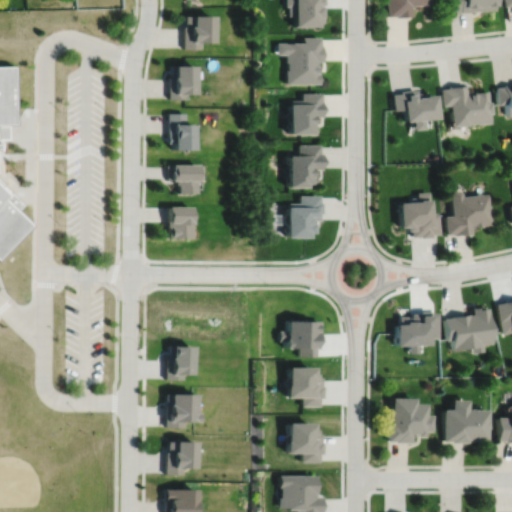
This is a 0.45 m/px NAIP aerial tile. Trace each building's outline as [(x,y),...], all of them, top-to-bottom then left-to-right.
[(284,0),(284,7),(287,7),(287,13),(292,13),(292,22),(315,22),(315,19),(320,19),(320,10),(321,10),(321,0),(284,0)] [(384,0),(385,15),(393,15),(393,16),(409,16),(408,6),(419,6),(419,7),(429,6),(428,0),(384,0)] [(448,0),(450,13),(459,12),(459,14),(493,10),(493,7),(494,7),(493,0),(448,0)] [(183,13),(182,24),(181,24),(181,47),(198,47),(198,41),(210,41),(210,37),(213,37),(213,25),(210,25),(210,10),(189,10),(189,13),(183,13)] [(276,40),(276,52),(285,52),(284,80),(316,81),(317,71),(315,71),(315,59),(320,59),(320,43),(319,43),(319,35),(302,35),(302,40),(290,40),(276,40)] [(171,61),(171,63),(168,63),(168,75),(166,75),(166,97),(183,98),(183,92),(193,92),(193,80),(192,80),(192,62),(171,61)] [(0,62),(12,63),(14,121),(6,121),(0,121),(0,182),(20,202),(14,208),(29,222),(0,251),(0,62)] [(494,85),(496,103),(503,102),(505,113),(511,112),(511,81),(502,83),(502,84),(494,85)] [(439,87),(441,104),(448,103),(451,124),(488,119),(487,110),(489,110),(488,99),(486,99),(485,87),(471,89),(471,91),(466,91),(466,92),(464,92),(463,82),(446,84),(446,86),(439,87)] [(389,92),(391,108),(400,107),(402,117),(410,116),(412,127),(423,125),(421,115),(434,114),(431,90),(424,91),(424,90),(414,91),(414,87),(397,89),(398,91),(389,92)] [(288,101),(288,132),(313,132),(313,114),(321,114),(321,99),(320,99),(320,91),(301,91),(301,98),(291,98),(291,101),(288,101)] [(165,111),(164,141),(169,141),(169,148),(190,148),(190,120),(182,120),(182,111),(165,111)] [(298,143),(298,153),(287,153),(287,185),(305,185),(305,181),(312,181),(312,172),(310,172),(310,167),(320,167),(320,151),(319,151),(319,143),(298,143)] [(164,163),(164,178),(172,178),(172,183),(175,183),(175,191),(193,191),(193,178),(194,178),(195,162),(168,161),(168,163),(164,163)] [(443,214),(444,233),(452,232),(452,234),(469,233),(468,223),(470,223),(470,226),(481,225),(481,223),(490,223),(488,203),(487,203),(486,192),(461,193),(461,191),(457,189),(452,189),(449,192),(450,214),(443,214)] [(397,200),(398,225),(405,224),(405,229),(410,229),(411,235),(418,235),(418,236),(430,235),(430,233),(438,232),(436,211),(429,211),(428,190),(415,191),(416,196),(409,196),(409,199),(397,200)] [(285,204),(285,234),(307,234),(307,230),(311,230),(311,221),(308,221),(308,218),(318,218),(318,211),(320,211),(319,200),(318,200),(318,193),(298,193),(298,201),(288,202),(288,204),(285,204)] [(164,204),(164,213),(165,213),(165,219),(164,219),(164,224),(165,224),(165,236),(188,237),(188,204),(164,204)] [(495,303),(501,333),(511,330),(511,298),(503,300),(503,301),(495,303)] [(443,317),(446,339),(450,338),(452,349),(470,346),(471,352),(483,350),(482,343),(491,342),(487,307),(480,307),(480,305),(471,307),(472,313),(468,314),(468,313),(450,315),(451,316),(443,317)] [(398,315),(398,322),(394,323),(395,344),(408,344),(408,352),(423,351),(423,343),(428,343),(428,337),(437,336),(436,311),(429,312),(429,310),(418,310),(419,312),(410,312),(410,316),(406,317),(405,315),(398,315)] [(163,357),(163,378),(180,378),(180,373),(190,373),(190,361),(189,361),(189,344),(168,344),(165,344),(165,357),(163,357)] [(286,365),(286,384),(285,384),(285,396),(300,396),(300,405),(317,405),(317,397),(320,397),(320,385),(319,385),(319,377),(315,377),(315,372),(311,372),(311,365),(286,365)] [(162,392),(162,426),(181,426),(181,420),(195,420),(195,411),(195,402),(192,402),(192,392),(162,392)] [(390,397),(390,423),(385,423),(385,440),(393,440),(393,442),(409,442),(409,433),(415,433),(415,436),(422,436),(422,430),(430,430),(430,414),(425,414),(425,402),(414,402),(414,397),(390,397)] [(442,408),(442,440),(450,440),(449,442),(466,442),(466,438),(467,438),(467,441),(478,441),(478,439),(486,440),(486,428),(487,428),(487,419),(486,419),(486,409),(473,408),(468,407),(468,408),(466,408),(466,399),(451,399),(450,408),(442,408)] [(511,416),(496,416),(496,440),(504,440),(504,441),(511,441),(511,416)] [(286,422),(286,440),(285,440),(285,452),(300,452),(300,461),(317,461),(317,453),(320,453),(320,441),(318,441),(318,433),(314,433),(314,429),(311,429),(311,422),(286,422)] [(164,440),(164,451),(162,451),(162,473),(179,473),(179,467),(191,467),(191,463),(195,463),(195,453),(191,453),(191,440),(164,440)] [(277,475),(277,487),(280,487),(279,497),(278,497),(278,507),(286,507),(286,509),(295,509),(295,511),(320,511),(320,496),(313,496),(313,493),(314,493),(314,483),(313,483),(313,475),(277,475)] [(162,488),(162,511),(195,511),(195,498),(192,498),(192,488),(162,488)]
